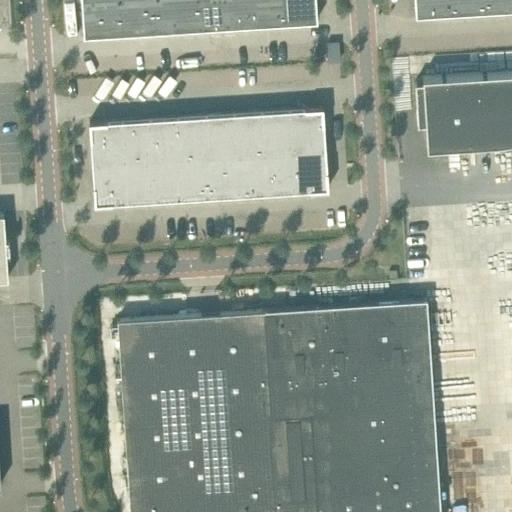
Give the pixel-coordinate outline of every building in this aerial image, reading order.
[(315,0),(81,0),(84,34),(317,19),(315,0)] [(511,0),(414,0),(416,13),(511,7),(511,0)] [(427,146),(511,140),(511,68),(422,75),(423,79),(415,80),(416,102),(424,101),(425,122),(427,146)] [(323,104),(264,108),(89,120),(94,202),(328,186),(323,104)] [(441,511),(426,297),(117,317),(129,511),(441,511)]
